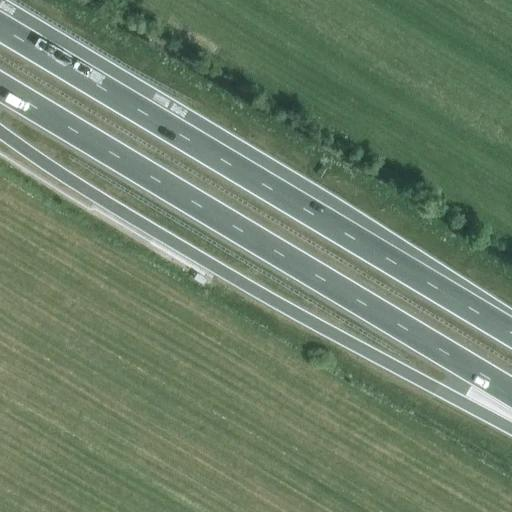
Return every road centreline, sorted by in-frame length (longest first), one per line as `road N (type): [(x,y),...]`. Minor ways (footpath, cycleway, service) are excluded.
road 1 (trunk): [(0,86),(511,393)]
road 2 (trunk): [(511,335),(0,28)]
road 3 (unknown): [(149,243),(511,438)]
